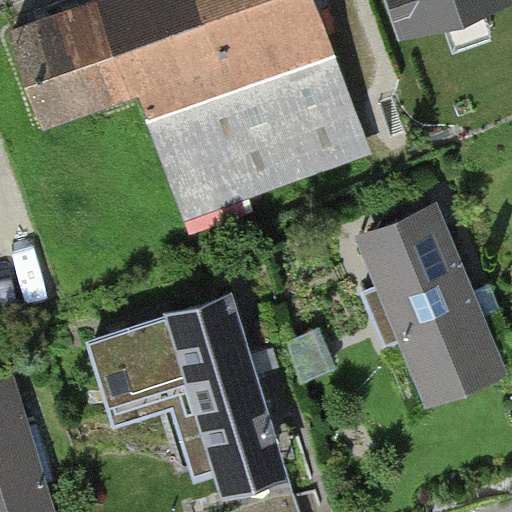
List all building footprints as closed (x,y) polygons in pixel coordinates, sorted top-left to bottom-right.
[(311,0),(109,0),(19,33),(47,112),(143,77),(196,224),(250,205),(242,184),(363,140),(311,0)] [(397,0),(407,25),(480,0),(397,0)] [(435,205),(364,234),(385,285),(367,292),(387,342),(406,334),(423,374),(493,345),(435,205)] [(228,295),(87,338),(111,419),(164,404),(182,466),(200,460),(209,492),(281,470),(228,295)] [(1,356),(0,356),(0,511),(49,511),(42,486),(57,481),(40,425),(23,430),(1,356)]
